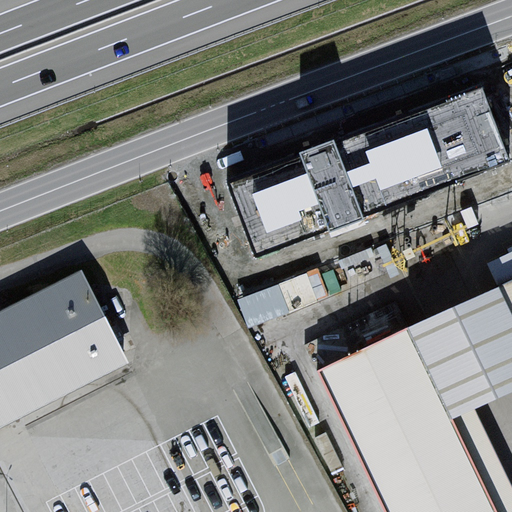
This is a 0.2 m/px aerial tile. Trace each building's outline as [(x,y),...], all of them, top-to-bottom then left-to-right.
[(223,166),(253,251),(481,170),(481,169),(511,158),(511,147),(498,109),(482,115),(467,74),(367,110),(369,114),(223,166)] [(311,270),(240,285),(246,315),(317,300),(311,270)] [(88,284),(84,277),(0,319),(0,436),(131,370),(88,284)] [(511,277),(491,287),(511,329),(511,277)] [(399,319),(403,326),(445,415),(511,382),(511,329),(491,287),(487,279),(399,319)] [(445,415),(403,326),(316,367),(385,511),(491,511),(449,422),(445,415)] [(511,511),(511,491),(474,411),(449,422),(491,511),(511,511)]
